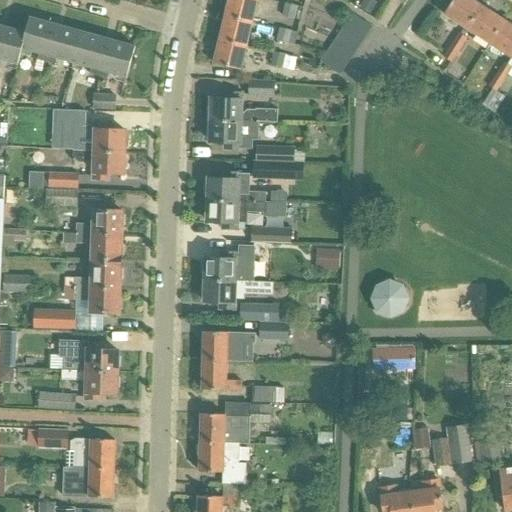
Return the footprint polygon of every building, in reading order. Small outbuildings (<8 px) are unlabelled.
[(253,22),(257,0),(229,0),(226,15),(253,22)] [(467,29),(482,6),(472,0),(453,0),(445,15),(467,29)] [(297,7),(285,4),(282,16),(294,19),(297,7)] [(490,44),(505,21),(482,6),(467,29),(490,44)] [(340,75),(372,27),(352,14),(321,62),(340,75)] [(247,46),(253,22),(226,15),(220,39),(247,46)] [(25,33),(21,49),(46,55),(54,25),(30,18),(25,33)] [(511,58),(511,25),(505,21),(490,44),(511,58)] [(74,63),(82,32),(54,25),(46,55),(74,63)] [(17,64),(21,49),(25,33),(0,26),(0,60),(0,59),(17,64)] [(99,77),(108,39),(82,32),(74,63),(92,68),(90,75),(99,77)] [(459,33),(451,45),(460,50),(467,38),(459,33)] [(108,39),(99,77),(107,79),(109,73),(127,78),(135,47),(108,39)] [(241,70),(247,46),(220,39),(214,64),(241,70)] [(460,50),(451,45),(443,57),(451,63),(460,50)] [(511,67),(504,62),(496,74),(500,77),(501,76),(505,79),(508,74),(511,68),(511,67)] [(500,77),(496,74),(488,86),(493,89),(496,92),(505,79),(501,76),(500,77)] [(274,96),(275,83),(249,82),(249,95),(274,96)] [(496,92),(493,89),(483,105),(494,113),(505,97),(496,92)] [(211,121),(259,122),(277,123),(278,110),(255,109),(255,110),(247,110),(241,114),(242,94),(228,93),(227,100),(212,99),(211,105),(209,106),(209,115),(211,116),(211,121)] [(115,110),(116,95),(94,94),(93,110),(115,110)] [(258,141),(259,122),(211,121),(211,125),(208,126),(208,135),(211,137),(210,142),(226,143),(226,149),(240,149),(252,150),(253,141),(258,141)] [(54,140),(54,147),(73,148),(73,151),(125,153),(125,149),(127,148),(127,138),(125,136),(125,131),(110,130),(110,125),(96,125),(95,144),(87,144),(87,141),(86,141),(86,126),(74,125),(74,127),(56,126),(55,140),(54,140)] [(256,162),(295,164),(295,162),(295,148),(256,147),(256,162)] [(73,151),(73,161),(94,161),(94,179),(108,180),(108,174),(124,174),(124,169),(126,168),(127,158),(124,156),(125,153),(73,151)] [(253,162),(253,180),(303,181),(303,163),(295,162),(295,164),(256,162),(253,162)] [(78,189),(78,174),(42,173),(42,187),(49,187),(49,188),(78,189)] [(206,186),(206,194),(208,196),(208,199),(266,202),(266,192),(249,192),(250,174),(225,173),(225,180),(209,179),(209,184),(206,186)] [(77,207),(78,190),(46,189),(45,206),(77,207)] [(206,206),(205,215),(208,217),(208,222),(223,223),(223,229),(245,229),(245,225),(247,225),(248,213),(264,213),(264,216),(286,217),(287,204),(266,203),(266,202),(208,199),(208,205),(206,206)] [(76,234),(122,236),(122,212),(95,211),(94,228),(86,227),(86,224),(76,224),(76,234)] [(291,243),(292,229),(251,228),(251,242),(284,243),(291,243)] [(26,242),(26,230),(5,229),(4,248),(14,248),(14,241),(26,242)] [(121,263),(122,236),(76,234),(76,244),(85,244),(85,241),(94,241),(93,262),(121,263)] [(324,249),(323,270),(339,271),(340,250),(324,249)] [(206,264),(203,265),(203,274),(206,276),(205,280),(235,281),(253,282),(253,272),(244,272),(244,274),(236,273),(236,254),(222,253),(222,259),(206,259),(206,264)] [(120,290),(121,263),(93,262),(92,282),(84,282),(84,278),(74,278),(74,288),(120,290)] [(31,294),(32,276),(5,275),(4,293),(31,294)] [(404,285),(390,279),(376,285),(370,299),(376,313),(390,318),(404,313),(410,298),(404,285)] [(203,286),(203,295),(205,296),(205,302),(221,302),(220,309),(234,309),(235,299),(244,300),(244,295),(273,296),(273,283),(253,282),(235,281),(205,280),(205,285),(203,286)] [(119,314),(120,290),(74,288),(73,300),(91,301),(91,313),(119,314)] [(279,322),(279,306),(241,305),(240,321),(279,322)] [(75,330),(76,311),(35,309),(34,328),(75,330)] [(260,322),(259,340),(288,341),(289,323),(260,322)] [(204,332),(203,361),(227,361),(243,362),(244,343),(253,343),(255,343),(255,333),(204,332)] [(59,341),(59,358),(64,358),(64,370),(62,370),(62,371),(70,372),(117,373),(117,369),(120,368),(120,358),(118,356),(118,351),(102,351),(102,344),(89,344),(89,341),(59,341)] [(7,351),(7,365),(28,364),(27,350),(7,351)] [(203,361),(202,390),(226,390),(241,391),(241,381),(226,381),(227,361),(203,361)] [(62,371),(62,381),(87,381),(86,399),(101,400),(101,393),(117,394),(117,389),(119,388),(119,378),(117,376),(117,373),(70,372),(62,371)] [(283,403),(284,388),(252,387),(252,402),(283,403)] [(75,411),(76,395),(40,392),(38,408),(75,411)] [(200,443),(239,444),(250,444),(250,423),(272,423),(272,405),(250,405),(250,417),(225,417),(225,415),(201,414),(200,443)] [(436,467),(452,465),(472,462),(467,425),(447,428),(448,439),(432,441),(436,467)] [(68,449),(69,430),(40,429),(39,447),(68,449)] [(365,468),(383,470),(385,433),(367,432),(365,468)] [(70,441),(70,452),(73,452),(73,468),(90,469),(90,468),(114,469),(115,440),(91,440),(91,439),(76,439),(70,441)] [(483,467),(501,465),(498,439),(479,441),(483,467)] [(240,463),(239,444),(200,443),(200,472),(223,472),(222,485),(246,485),(247,463),(240,463)] [(511,467),(499,470),(505,511),(511,510),(511,467)] [(64,468),(63,497),(113,499),(114,469),(90,468),(90,469),(73,468),(64,468)] [(411,493),(413,511),(435,511),(435,508),(443,507),(439,480),(423,483),(424,491),(411,493)] [(413,511),(411,493),(397,495),(396,486),(380,489),(383,511),(413,511)] [(198,511),(230,511),(231,507),(238,507),(238,497),(199,496),(198,511)] [(38,511),(54,511),(54,502),(39,502),(38,511)]
